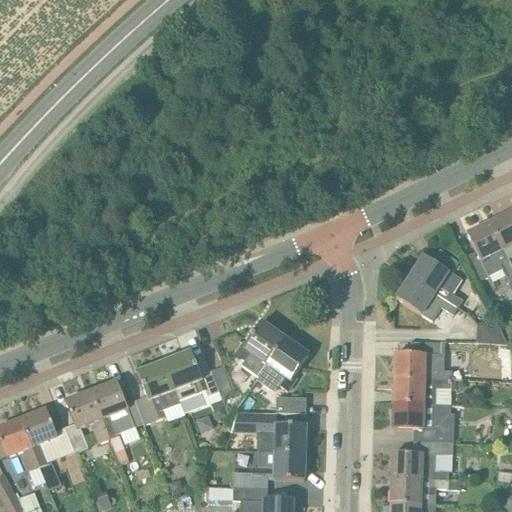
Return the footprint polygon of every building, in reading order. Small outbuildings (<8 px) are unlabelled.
[(511,213),(489,225),(510,267),(511,266),(511,213)] [(511,277),(511,270),(510,267),(489,225),(467,236),(476,255),(466,260),(478,284),(503,272),(507,280),(511,277)] [(409,280),(457,310),(470,317),(474,310),(452,296),(461,282),(451,276),(458,265),(439,252),(432,263),(423,258),(409,280)] [(452,318),(457,310),(409,280),(396,301),(432,324),(441,310),(452,318)] [(260,376),(285,342),(261,325),(248,344),(246,342),(235,358),(244,364),(241,368),(257,380),(260,376)] [(507,347),(499,328),(476,327),(475,346),(507,347)] [(285,342),(260,376),(287,394),(297,380),(294,378),(308,358),(285,342)] [(450,383),(456,383),(459,383),(459,377),(451,377),(451,373),(444,373),(445,345),(410,344),(410,356),(395,356),(394,382),(450,383)] [(219,393),(212,373),(200,377),(191,354),(164,365),(175,394),(179,402),(206,391),(208,397),(219,393)] [(179,402),(175,394),(164,365),(137,375),(147,398),(134,404),(144,428),(166,419),(163,412),(179,405),(179,402)] [(219,393),(222,400),(233,396),(222,368),(212,373),(219,393)] [(456,391),(456,383),(450,383),(394,382),(394,405),(436,406),(436,390),(456,391)] [(91,394),(110,441),(116,455),(120,467),(129,463),(124,451),(119,438),(122,437),(121,435),(134,429),(128,412),(116,383),(91,394)] [(98,446),(110,441),(91,394),(65,404),(74,427),(66,431),(76,455),(88,450),(80,432),(93,427),(95,432),(93,433),(98,446)] [(305,416),(306,400),(276,400),(276,416),(305,416)] [(435,407),(436,406),(394,405),(393,431),(414,432),(413,443),(452,444),(453,416),(450,416),(450,408),(435,407)] [(229,416),(225,406),(216,409),(215,414),(217,420),(229,416)] [(39,470),(45,484),(46,484),(50,493),(61,488),(46,451),(43,452),(41,447),(58,440),(46,411),(21,422),(39,470)] [(273,455),(304,456),(304,428),(277,427),(277,416),(240,416),(236,426),(245,426),(245,436),(258,436),(257,455),(273,455)] [(34,489),(45,484),(39,470),(21,422),(0,429),(0,445),(6,461),(23,455),(25,460),(22,461),(34,489)] [(452,458),(452,444),(413,443),(413,456),(392,456),(391,481),(448,482),(448,474),(436,474),(436,457),(452,458)] [(304,483),(304,456),(273,455),(273,469),(253,469),(253,476),(232,475),(232,491),(246,491),(268,492),(268,482),(304,483)] [(511,475),(499,474),(498,483),(509,484),(511,479),(511,475)] [(0,502),(5,511),(22,511),(4,477),(0,478),(0,502)] [(448,491),(448,482),(391,481),(391,506),(435,507),(435,490),(448,491)] [(184,492),(180,484),(177,483),(174,484),(169,486),(174,496),(184,492)] [(293,511),(293,502),(267,501),(268,492),(246,491),(232,491),(232,503),(239,503),(238,511),(293,511)] [(105,511),(111,510),(105,494),(93,499),(98,511),(105,511)] [(39,505),(35,495),(19,501),(23,511),(60,511),(59,508),(50,511),(49,508),(43,510),(41,505),(39,505)] [(509,511),(511,511),(511,496),(503,508),(509,511)]
